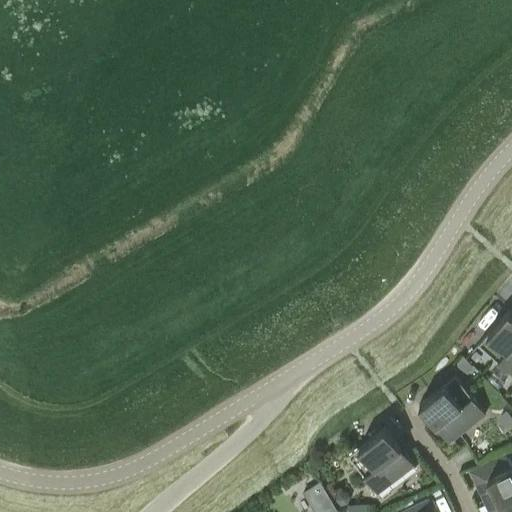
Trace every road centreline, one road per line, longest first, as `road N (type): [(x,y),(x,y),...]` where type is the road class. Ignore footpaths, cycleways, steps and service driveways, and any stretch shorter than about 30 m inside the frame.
road 1 (unclassified): [(271,398),(346,347),(426,273),(511,156)]
road 2 (unclassified): [(0,473),(79,486),(116,478),(271,398)]
road 3 (unclassified): [(155,511),(243,436),(271,398)]
